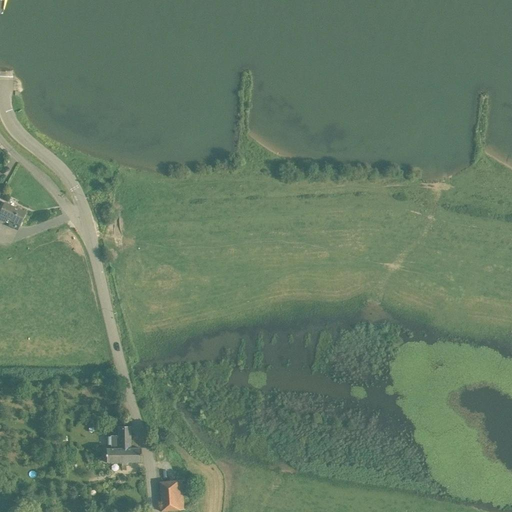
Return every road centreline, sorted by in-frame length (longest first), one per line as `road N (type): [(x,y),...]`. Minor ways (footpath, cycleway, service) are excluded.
road 1 (secondary): [(155,511),(85,218)]
road 2 (secondary): [(85,218),(62,172),(9,124),(0,66)]
